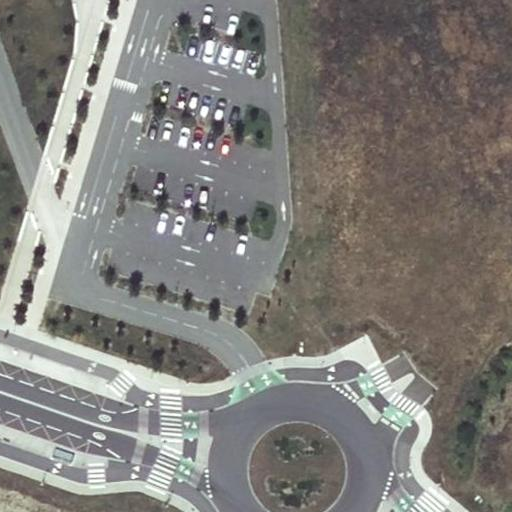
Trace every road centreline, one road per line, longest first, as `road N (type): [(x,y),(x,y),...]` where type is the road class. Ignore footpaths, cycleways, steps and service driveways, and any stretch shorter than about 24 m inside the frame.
road 1 (unclassified): [(0,401),(184,470),(242,511)]
road 2 (unclassified): [(255,421),(191,426),(99,416),(0,382)]
road 3 (residential): [(365,459),(356,437),(319,409),(296,406),(255,421)]
